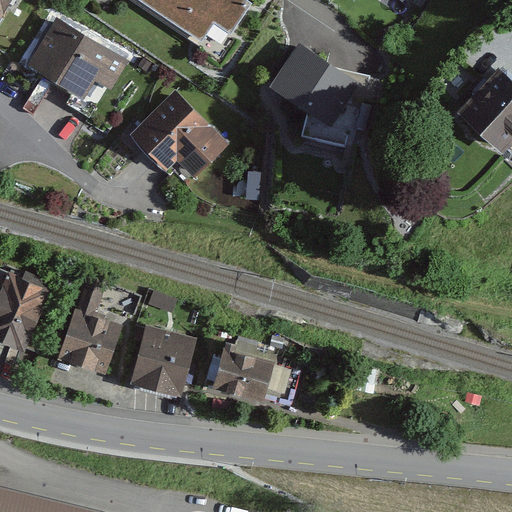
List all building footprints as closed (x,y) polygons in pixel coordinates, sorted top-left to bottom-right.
[(0,0),(0,22),(13,0),(0,0)] [(250,4),(243,0),(143,0),(201,38),(214,19),(232,31),(250,4)] [(133,60),(54,19),(29,67),(83,96),(93,78),(117,91),(133,60)] [(290,42),(267,74),(296,97),(293,105),(328,116),(331,106),(337,107),(347,73),(314,63),(315,59),(290,42)] [(511,78),(500,68),(459,114),(503,153),(511,142),(511,78)] [(174,90),(130,133),(170,173),(182,161),(194,173),(226,142),(174,90)] [(54,293),(10,272),(0,293),(0,341),(25,354),(54,293)] [(107,281),(84,274),(57,362),(108,377),(124,325),(96,316),(107,281)] [(198,338),(146,324),(130,384),(181,398),(198,338)] [(302,365),(227,343),(211,395),(262,410),(267,393),(292,400),(302,365)] [(0,511),(116,511),(0,483),(0,511)]
